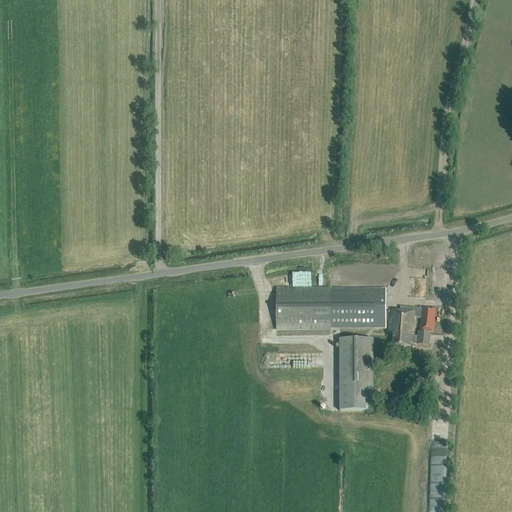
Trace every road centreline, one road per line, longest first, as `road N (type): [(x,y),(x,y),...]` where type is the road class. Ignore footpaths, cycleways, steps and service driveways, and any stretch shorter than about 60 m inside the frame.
road 1 (unclassified): [(0,296),(426,237),(511,217)]
road 2 (track): [(158,274),(158,0)]
road 3 (track): [(438,235),(445,129),(476,0)]
